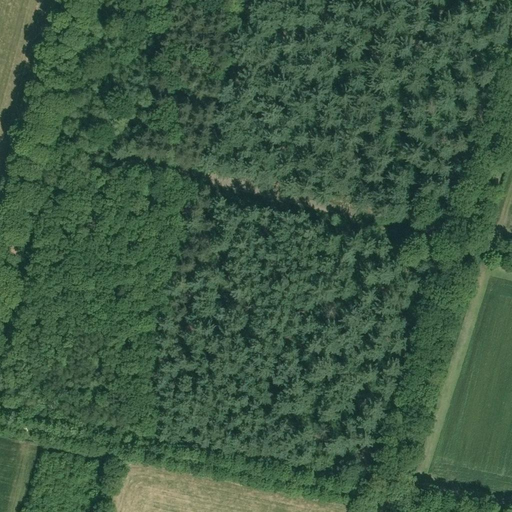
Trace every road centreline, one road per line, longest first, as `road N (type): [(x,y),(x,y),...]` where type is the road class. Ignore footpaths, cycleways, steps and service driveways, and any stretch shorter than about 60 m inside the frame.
road 1 (track): [(384,497),(0,421)]
road 2 (track): [(393,471),(511,116)]
